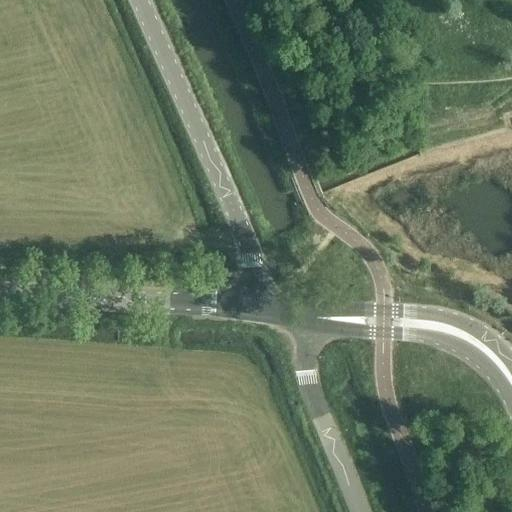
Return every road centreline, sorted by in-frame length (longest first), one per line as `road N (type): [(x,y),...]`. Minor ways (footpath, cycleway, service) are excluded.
road 1 (tertiary): [(252,305),(251,263),(229,204),(138,0)]
road 2 (tertiary): [(0,293),(252,305)]
road 3 (unclassified): [(355,511),(306,375),(311,315)]
road 4 (tertiary): [(493,357),(459,326),(408,313),(311,315)]
road 5 (tertiary): [(311,315),(493,357)]
